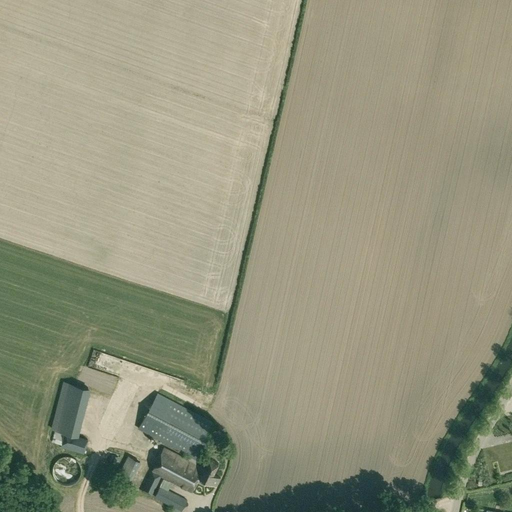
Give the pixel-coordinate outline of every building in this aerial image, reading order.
[(138,428),(189,455),(195,458),(214,423),(157,393),(138,428)] [(51,429),(54,431),(52,443),(62,445),(61,448),(84,455),(88,440),(78,437),(87,404),(59,397),(51,429)] [(491,457),(486,456),(484,466),(498,470),(505,445),(495,442),(491,457)] [(195,458),(189,455),(186,461),(163,449),(141,491),(150,496),(160,477),(190,493),(199,477),(215,485),(220,477),(213,474),(218,463),(205,456),(200,467),(195,464),(195,458)] [(126,455),(116,476),(129,482),(140,462),(126,455)] [(55,480),(58,482),(61,484),(64,485),(66,485),(69,485),(72,484),(74,483),(77,482),(79,479),(80,476),(81,473),(81,470),(81,468),(80,465),(78,462),(76,460),(74,459),(72,458),(69,457),(68,457),(67,457),(64,457),(62,458),(58,460),(55,463),(53,467),(52,471),(53,474),(54,477),(55,480)] [(170,511),(172,511),(180,511),(187,500),(161,486),(155,497),(172,506),(170,511)]
